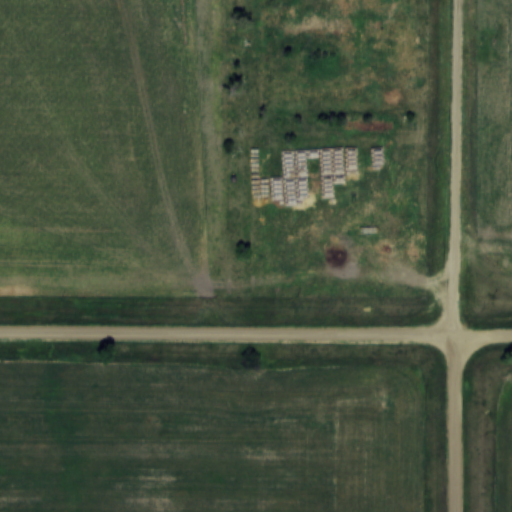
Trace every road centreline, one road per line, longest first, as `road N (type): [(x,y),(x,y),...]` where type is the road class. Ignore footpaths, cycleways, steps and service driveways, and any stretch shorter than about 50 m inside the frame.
road 1 (residential): [(455,511),(456,0)]
road 2 (track): [(0,336),(453,338)]
